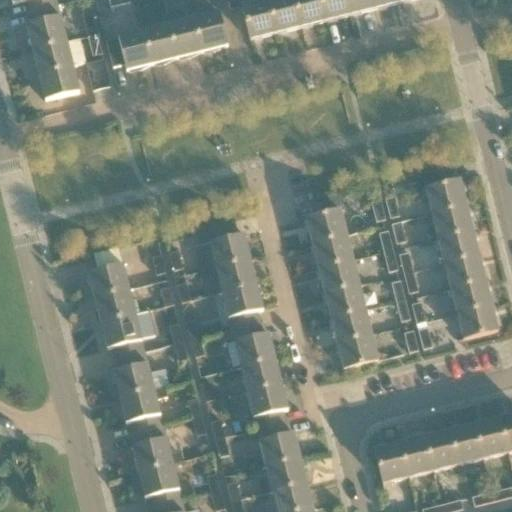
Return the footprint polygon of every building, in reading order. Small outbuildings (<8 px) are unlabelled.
[(30,15),(58,8),(55,0),(11,0),(13,7),(21,5),(27,4),(30,15)] [(130,5),(128,0),(111,0),(108,1),(111,10),(130,5)] [(277,37),(302,30),(294,0),(278,0),(268,3),(277,37)] [(294,0),(302,30),(327,24),(320,0),(294,0)] [(320,0),(327,24),(352,18),(347,0),(320,0)] [(347,0),(352,18),(376,12),(373,0),(347,0)] [(373,0),(376,12),(401,5),(399,0),(373,0)] [(251,43),(277,37),(268,3),(242,9),(251,43)] [(33,54),(67,45),(58,8),(30,15),(32,26),(26,28),(33,54)] [(178,25),(175,13),(166,15),(169,28),(177,62),(202,55),(194,21),(178,25)] [(202,55),(229,49),(220,15),(194,21),(202,55)] [(84,20),(89,40),(98,37),(93,18),(84,20)] [(152,68),(177,62),(169,28),(144,34),(152,68)] [(127,74),(152,68),(144,34),(118,40),(118,41),(106,44),(113,71),(125,68),(127,74)] [(89,40),(94,59),(103,57),(98,37),(89,40)] [(39,79),(73,70),(67,45),(33,54),(39,79)] [(93,94),(111,90),(104,63),(86,67),(93,94)] [(46,104),(80,95),(73,70),(39,79),(46,104)] [(445,183),(443,171),(419,177),(422,189),(445,183)] [(433,218),(468,209),(461,184),(427,192),(433,218)] [(344,208),(341,196),(318,202),(321,214),(344,208)] [(387,202),(391,222),(400,220),(396,200),(387,202)] [(377,225),(386,223),(382,204),(372,206),(377,225)] [(439,243),(474,234),(468,209),(433,218),(439,243)] [(313,248),(348,239),(342,213),(307,222),(313,248)] [(240,239),(236,223),(203,231),(207,247),(211,246),(217,272),(252,263),(245,238),(240,239)] [(402,226),(393,228),(398,247),(407,245),(402,226)] [(445,268),(480,259),(474,234),(439,243),(445,268)] [(385,256),(394,254),(389,235),(380,237),(385,256)] [(319,273),(354,264),(348,239),(313,248),(319,273)] [(180,254),(170,256),(175,273),(184,271),(180,254)] [(389,276),(399,273),(394,254),(385,256),(389,276)] [(405,278),(414,276),(409,256),(400,258),(405,278)] [(167,276),(162,258),(153,260),(158,278),(167,276)] [(451,293),(486,284),(480,259),(445,268),(451,293)] [(224,296),(258,288),(252,263),(217,272),(224,296)] [(325,298),(360,289),(354,264),(319,273),(325,298)] [(95,302),(130,293),(124,267),(89,276),(95,302)] [(410,297),(419,295),(414,276),(405,278),(410,297)] [(397,306),(406,304),(401,284),(392,286),(397,306)] [(457,318),(492,309),(486,284),(451,293),(457,318)] [(188,285),(178,288),(183,305),(192,303),(188,285)] [(233,334),(261,327),(259,315),(264,314),(258,288),(224,296),(233,334)] [(331,322),(366,314),(360,289),(325,298),(331,322)] [(175,308),(170,290),(161,293),(166,310),(175,308)] [(102,327),(136,318),(130,293),(95,302),(102,327)] [(402,325),(411,323),(406,304),(397,306),(402,325)] [(412,308),(417,328),(426,325),(422,306),(412,308)] [(464,343),(498,335),(492,309),(457,318),(464,343)] [(338,347),(372,339),(366,314),(331,322),(338,347)] [(117,362),(146,355),(136,318),(102,327),(108,353),(114,351),(117,362)] [(192,344),(201,342),(197,322),(187,325),(192,344)] [(417,328),(419,334),(428,331),(426,325),(417,328)] [(175,348),(184,346),(180,327),(170,330),(175,348)] [(242,371),(276,362),(270,337),(264,338),(261,327),(233,334),(242,371)] [(419,334),(424,353),(433,351),(428,331),(419,334)] [(418,354),(414,335),(404,337),(409,357),(418,354)] [(344,373),(379,364),(372,339),(338,347),(344,373)] [(201,342),(192,344),(196,360),(205,358),(201,342)] [(184,346),(175,348),(179,365),(188,362),(184,346)] [(114,375),(120,401),(155,392),(164,390),(169,389),(165,373),(151,377),(146,355),(117,362),(119,373),(114,375)] [(248,396),(283,387),(276,362),(242,371),(248,396)] [(212,385),(203,387),(207,404),(216,402),(212,385)] [(258,433),(286,426),(283,415),(289,414),(283,387),(248,396),(258,433)] [(132,426),(135,437),(164,430),(158,403),(167,401),(164,390),(155,392),(120,401),(127,427),(132,426)] [(194,422),(203,420),(198,402),(189,404),(194,422)] [(508,456),(511,455),(511,418),(500,422),(508,456)] [(203,420),(194,422),(198,439),(207,437),(203,420)] [(217,443),(226,441),(221,422),(212,424),(217,443)] [(484,462),(508,456),(500,422),(475,428),(484,462)] [(267,470),(301,462),(295,436),(289,438),(286,426),(258,433),(267,470)] [(459,469),(484,462),(475,428),(450,434),(459,469)] [(139,476),(174,467),(164,430),(135,437),(138,448),(132,450),(139,476)] [(434,475),(459,469),(450,434),(425,441),(434,475)] [(226,441),(217,443),(221,460),(230,457),(226,441)] [(409,481),(434,475),(425,441),(400,447),(409,481)] [(384,488),(409,481),(400,447),(375,453),(384,488)] [(273,495),(307,487),(301,462),(267,470),(273,495)] [(154,511),(183,504),(174,467),(139,476),(145,502),(151,500),(154,511)] [(212,497),(221,495),(217,477),(208,480),(212,497)] [(232,506),(242,504),(237,485),(228,487),(232,506)] [(277,511),(311,511),(314,511),(307,487),(273,495),(277,511)] [(494,504),(511,499),(511,494),(511,490),(491,495),(494,504)] [(225,511),(221,495),(212,497),(215,511),(225,511)] [(475,509),(494,504),(491,495),(472,500),(475,509)] [(442,511),(463,511),(464,511),(461,503),(442,508),(442,511)]
